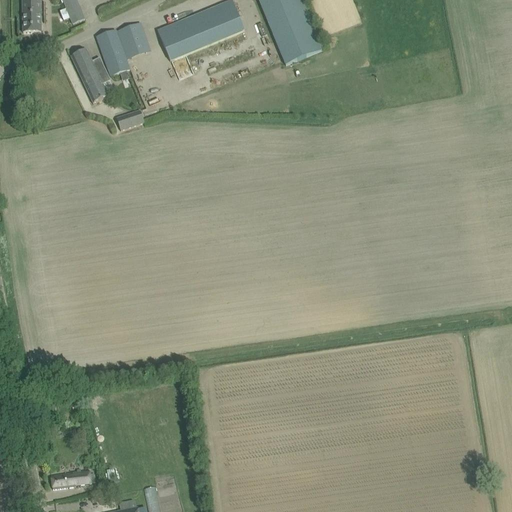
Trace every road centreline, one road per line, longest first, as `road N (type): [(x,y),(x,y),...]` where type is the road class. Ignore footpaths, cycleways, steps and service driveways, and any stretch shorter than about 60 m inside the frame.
road 1 (tertiary): [(39,511),(0,292)]
road 2 (unclassified): [(0,66),(157,0)]
